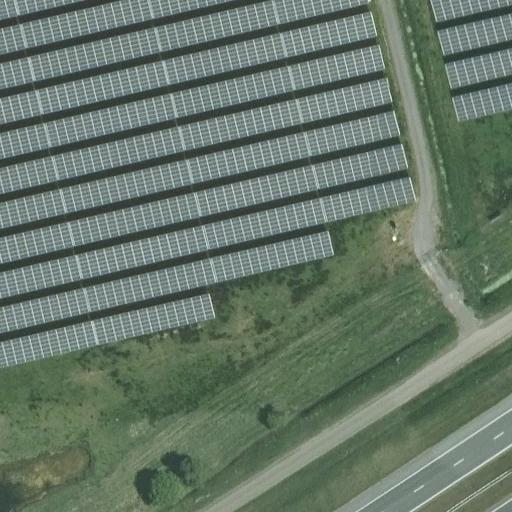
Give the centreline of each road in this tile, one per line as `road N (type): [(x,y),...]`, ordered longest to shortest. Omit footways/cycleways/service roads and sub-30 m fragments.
road 1 (unclassified): [(211,511),(511,321)]
road 2 (motorway): [(511,426),(382,511)]
